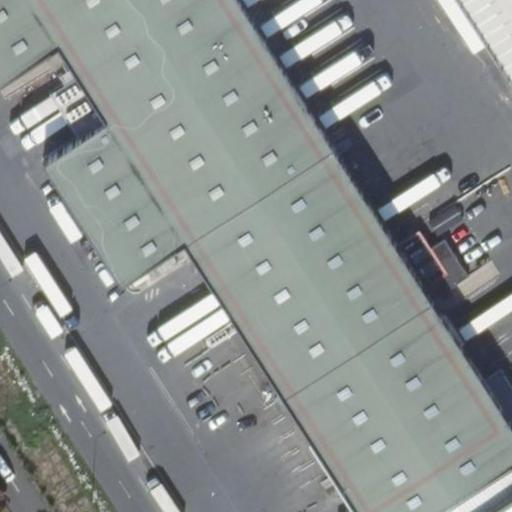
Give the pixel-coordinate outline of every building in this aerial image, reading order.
[(486,380),(426,286),(447,271),(420,228),(398,243),(242,0),(0,0),(0,81),(59,45),(73,67),(106,118),(79,136),(44,159),(122,281),(130,276),(135,284),(151,275),(153,279),(179,262),(171,250),(185,242),(355,505),(359,511),(415,511),(511,451),(511,420),(506,411),(494,392),(486,380)] [(511,0),(463,0),(511,76),(511,0)] [(106,118),(73,67),(58,75),(63,83),(50,90),(79,136),(106,118)] [(492,377),(486,380),(494,392),(499,389),(492,377)] [(511,511),(511,489),(475,511),(511,511)]
